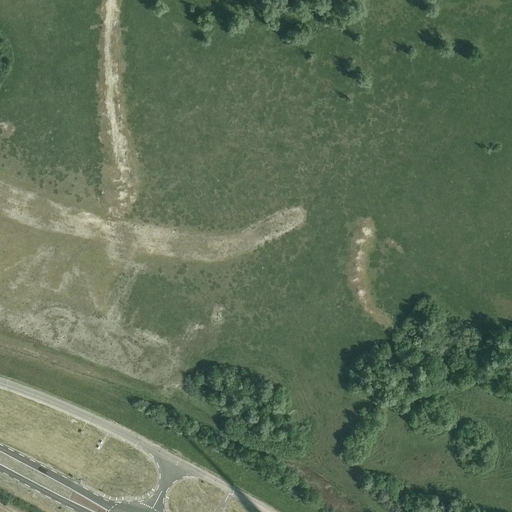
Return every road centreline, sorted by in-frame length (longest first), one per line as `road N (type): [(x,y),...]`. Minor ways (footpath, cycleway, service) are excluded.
road 1 (unclassified): [(176,460),(0,383)]
road 2 (primary): [(119,511),(0,448)]
